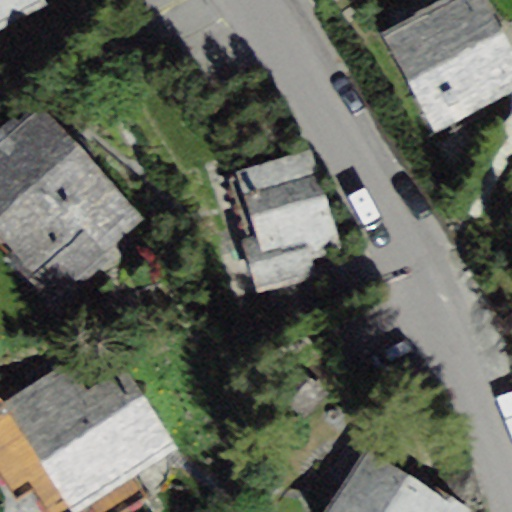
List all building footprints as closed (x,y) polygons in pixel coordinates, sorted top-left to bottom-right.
[(37,0),(0,0),(0,34),(44,11),(37,0)] [(452,0),(377,37),(427,140),(511,98),(511,63),(481,0),(452,0)] [(29,105),(0,130),(0,252),(53,311),(142,232),(29,105)] [(341,268),(300,153),(221,181),(261,296),(341,268)] [(99,347),(0,401),(0,425),(48,511),(73,511),(163,462),(99,347)] [(461,511),(358,451),(310,511),(461,511)]
